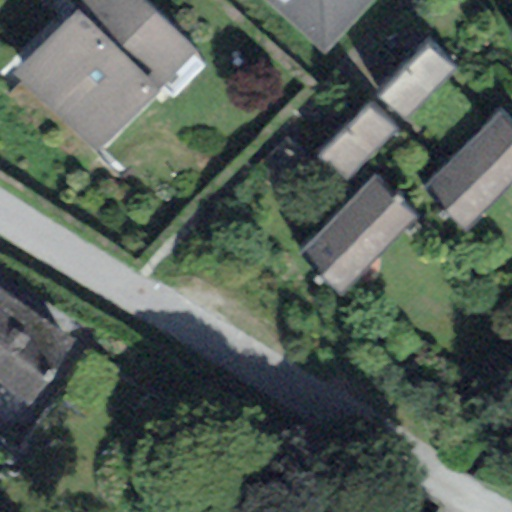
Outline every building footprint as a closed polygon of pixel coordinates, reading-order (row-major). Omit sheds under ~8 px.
[(195,50),(143,0),(79,0),(12,71),(96,152),(195,50)] [(376,0),(257,0),(325,59),(376,0)] [(364,82),(402,121),(451,72),(413,34),(364,82)] [(345,179),(393,131),(353,91),(305,138),(345,179)] [(511,121),(500,109),(421,187),(464,230),(511,182),(511,121)] [(416,218),(372,177),(297,257),(341,298),(416,218)] [(75,339),(0,290),(0,384),(29,406),(75,339)]
